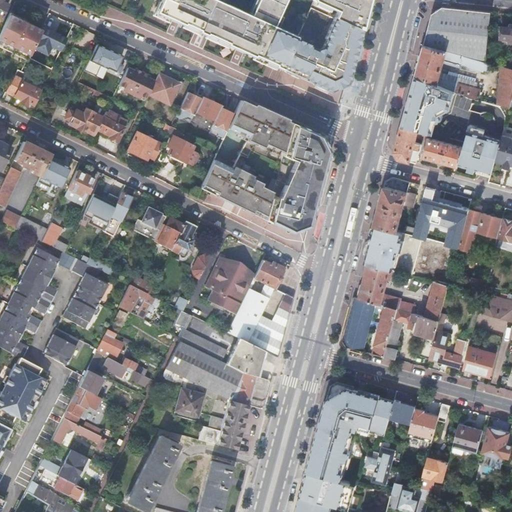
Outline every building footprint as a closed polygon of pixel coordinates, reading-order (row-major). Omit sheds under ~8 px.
[(257,0),(250,17),(222,4),(212,0),(161,0),(156,12),(195,31),(207,36),(330,91),(346,84),(367,0),(257,0)] [(433,13),(424,44),(486,61),(492,11),(443,6),(433,13)] [(27,21),(10,13),(0,34),(0,40),(4,43),(2,46),(22,56),(24,53),(29,55),(41,31),(26,24),(27,21)] [(493,39),(511,40),(511,23),(511,24),(511,26),(495,24),(493,39)] [(64,42),(67,36),(45,26),(42,32),(64,42)] [(114,53),(96,44),(89,60),(107,68),(120,73),(123,66),(118,64),(122,57),(114,53)] [(424,44),(416,74),(433,81),(455,90),(476,98),(478,99),(481,91),(480,88),(474,87),(475,83),(440,73),(443,63),(461,68),(462,65),(484,70),(484,68),(487,69),(489,67),(491,62),(486,61),(424,44)] [(511,67),(502,65),(497,104),(510,107),(510,106),(511,99),(511,67)] [(118,86),(122,88),(124,92),(137,98),(140,97),(145,99),(147,94),(155,79),(128,66),(118,85),(118,86)] [(26,74),(17,69),(14,76),(6,93),(20,99),(19,101),(28,106),(29,105),(32,106),(42,87),(23,78),(26,74)] [(179,84),(158,73),(155,79),(147,94),(169,105),(179,84)] [(450,107),(455,90),(433,81),(416,74),(409,99),(404,116),(402,124),(432,133),(438,114),(450,107)] [(75,88),(109,104),(112,98),(78,82),(75,88)] [(109,94),(113,96),(118,86),(118,85),(114,83),(109,94)] [(201,99),(187,93),(175,117),(180,119),(187,117),(191,119),(195,112),(201,99)] [(221,106),(202,97),(201,99),(195,112),(214,121),(220,108),(221,106)] [(236,133),(247,138),(232,169),(213,160),(200,188),(291,233),(292,232),(297,232),(300,231),(303,229),(307,227),(311,213),(312,211),(314,208),(314,204),(314,200),(317,190),(319,180),(321,177),(323,172),(323,168),(323,165),(327,152),(326,148),(324,143),(322,140),(319,137),(309,132),(307,130),(304,128),(300,127),(297,126),(287,121),(288,120),(254,104),(253,106),(233,97),(227,109),(234,113),(234,114),(227,129),(236,133)] [(234,114),(220,108),(214,121),(211,127),(216,130),(219,136),(223,138),(227,129),(234,114)] [(96,130),(103,117),(85,109),(83,114),(75,110),(74,113),(68,110),(64,118),(70,121),(68,124),(76,128),(75,129),(84,133),(85,131),(93,136),(96,130)] [(117,142),(127,122),(119,118),(120,116),(109,111),(108,113),(105,112),(103,117),(96,130),(109,136),(108,138),(117,142)] [(458,163),(463,146),(430,137),(432,133),(402,124),(395,151),(399,158),(417,162),(419,151),(413,149),(413,147),(418,149),(420,142),(415,141),(416,136),(427,139),(423,154),(458,163)] [(491,172),(492,172),(495,160),(501,139),(487,135),(484,134),(485,129),(478,127),(472,126),(471,131),(468,130),(459,163),(468,166),(476,168),(478,168),(491,172)] [(181,132),(171,127),(168,132),(173,134),(174,132),(180,135),(181,132)] [(155,141),(136,132),(126,151),(146,160),(155,141)] [(511,136),(502,134),(501,139),(495,160),(504,162),(511,164),(511,136)] [(193,146),(173,136),(168,146),(171,148),(167,155),(185,163),(193,146)] [(11,148),(0,142),(0,170),(0,171),(11,148)] [(50,155),(23,142),(13,160),(21,164),(24,167),(27,167),(33,170),(32,173),(40,177),(49,158),(50,155)] [(49,158),(40,177),(39,178),(59,187),(69,168),(49,158)] [(217,162),(227,167),(229,164),(218,159),(217,162)] [(10,167),(0,187),(0,205),(4,207),(21,172),(10,167)] [(94,180),(76,171),(67,189),(80,195),(83,190),(88,192),(94,180)] [(386,181),(374,224),(384,227),(396,230),(410,182),(393,177),(386,181)] [(109,194),(96,188),(90,199),(113,210),(121,193),(112,188),(109,194)] [(121,193),(113,210),(102,231),(112,236),(128,205),(131,198),(121,193)] [(429,198),(424,218),(441,222),(441,224),(441,225),(442,226),(443,227),(444,228),(446,227),(447,227),(448,225),(448,224),(450,224),(453,214),(445,212),(447,204),(448,204),(448,203),(429,198)] [(141,221),(136,219),(131,229),(154,240),(162,224),(165,216),(147,207),(141,221)] [(463,231),(459,247),(458,248),(470,251),(476,230),(478,231),(498,236),(502,218),(483,213),(480,225),(477,224),(480,212),(469,209),(463,231)] [(1,220),(15,227),(20,216),(6,210),(1,220)] [(15,227),(42,241),(47,230),(20,216),(15,227)] [(60,249),(64,252),(66,247),(55,241),(61,228),(58,227),(60,221),(53,217),(47,230),(42,241),(60,249)] [(162,224),(154,240),(153,241),(171,250),(183,225),(169,218),(165,225),(162,224)] [(511,220),(505,219),(500,237),(511,240),(511,220)] [(183,225),(171,250),(177,253),(181,246),(187,249),(191,240),(189,239),(195,226),(185,221),(183,225)] [(374,224),(364,262),(368,263),(392,269),(412,275),(423,237),(412,235),(403,232),(396,230),(384,227),(374,224)] [(405,225),(403,232),(412,235),(414,228),(405,225)] [(454,229),(449,245),(459,247),(463,231),(462,231),(461,229),(459,228),(458,228),(456,228),(454,229)] [(57,256),(56,256),(37,246),(27,264),(47,275),(51,268),(55,260),(57,256)] [(60,249),(56,256),(57,256),(55,260),(81,274),(83,270),(84,270),(87,263),(86,263),(64,252),(60,249)] [(199,279),(209,257),(205,254),(198,257),(191,270),(193,276),(199,279)] [(87,263),(93,266),(95,260),(89,257),(86,263),(87,263)] [(228,267),(230,262),(219,257),(217,261),(228,267)] [(262,349),(277,357),(287,321),(294,296),(285,291),(271,318),(261,313),(283,271),(285,268),(282,267),(272,262),(271,265),(269,264),(270,261),(268,259),(266,262),(262,260),(254,275),(253,277),(235,314),(226,332),(238,337),(262,349)] [(222,308),(235,314),(253,277),(254,275),(241,268),(238,264),(233,264),(230,262),(228,267),(217,261),(205,286),(212,290),(207,300),(210,302),(222,308)] [(368,263),(359,297),(397,308),(413,312),(414,312),(416,305),(400,300),(401,299),(383,294),(387,276),(390,277),(392,269),(368,263)] [(47,275),(27,264),(18,283),(52,301),(58,289),(47,283),(44,282),(47,275)] [(109,274),(116,277),(119,272),(112,268),(109,274)] [(106,281),(84,270),(83,270),(81,274),(77,282),(74,289),(78,291),(96,300),(106,281)] [(455,277),(451,276),(449,283),(451,284),(453,285),(457,286),(459,279),(455,277)] [(145,291),(149,294),(153,286),(135,277),(131,285),(145,291)] [(448,285),(434,281),(425,315),(439,319),(448,287),(448,285)] [(52,301),(18,283),(8,302),(28,312),(31,305),(35,307),(46,312),(52,301)] [(131,285),(129,284),(118,306),(129,311),(133,303),(131,302),(135,293),(142,297),(145,291),(131,285)] [(484,287),(483,293),(493,295),(495,290),(484,287)] [(82,326),(96,300),(78,291),(74,289),(70,295),(60,314),(82,326)] [(146,293),(142,300),(149,304),(153,296),(146,293)] [(493,295),(483,293),(478,311),(511,320),(511,300),(507,299),(501,297),(493,295)] [(397,308),(359,297),(354,296),(343,339),(347,346),(363,350),(375,306),(381,308),(384,308),(372,353),(394,359),(397,350),(396,349),(386,347),(396,309),(397,308)] [(173,305),(183,310),(187,302),(178,297),(173,305)] [(8,302),(0,316),(0,321),(18,331),(21,324),(25,326),(36,332),(42,320),(31,314),(28,312),(8,302)] [(222,308),(210,302),(209,304),(221,310),(222,308)] [(413,314),(396,309),(386,347),(396,349),(399,340),(396,340),(398,333),(395,332),(399,320),(408,323),(415,324),(416,319),(426,321),(427,319),(431,320),(429,326),(418,322),(415,332),(427,336),(422,356),(429,358),(435,332),(436,329),(439,319),(425,315),(414,312),(413,312),(413,314)] [(116,322),(113,327),(118,330),(127,313),(120,310),(115,321),(116,322)] [(181,310),(175,322),(183,326),(189,314),(181,310)] [(0,345),(20,356),(22,357),(28,345),(18,340),(14,338),(18,331),(0,321),(0,345)] [(40,351),(45,354),(62,363),(76,338),(54,326),(44,345),(40,351)] [(115,332),(107,328),(104,334),(106,335),(100,346),(111,351),(108,357),(113,359),(122,343),(118,341),(112,338),(115,332)] [(227,350),(184,329),(180,337),(179,340),(198,350),(221,361),(227,350)] [(435,332),(429,358),(459,366),(466,341),(458,339),(453,353),(441,350),(445,335),(435,332)] [(262,349),(238,337),(225,363),(243,372),(255,375),(262,349)] [(179,340),(169,360),(165,367),(185,377),(198,350),(179,340)] [(469,346),(463,367),(490,375),(493,363),(495,363),(497,358),(494,357),(479,353),(480,349),(469,346)] [(495,353),(480,349),(479,353),(494,357),(495,353)] [(98,352),(96,351),(88,366),(94,369),(102,354),(98,352)] [(38,392),(41,386),(45,380),(45,378),(37,374),(41,367),(22,357),(20,356),(16,363),(15,362),(8,375),(5,382),(3,385),(5,385),(2,391),(0,391),(0,390),(0,508),(4,501),(1,499),(0,498),(0,450),(4,443),(3,442),(6,436),(9,430),(10,428),(8,427),(15,415),(24,419),(25,417),(28,411),(31,405),(33,406),(40,393),(38,392)] [(129,368),(121,363),(113,359),(108,357),(103,366),(122,376),(125,370),(128,371),(129,368)] [(129,368),(133,370),(143,374),(146,369),(140,367),(135,364),(136,363),(124,357),(121,363),(129,368)] [(165,367),(160,378),(181,388),(174,410),(197,417),(203,394),(216,397),(218,393),(185,377),(165,367)] [(102,377),(86,369),(78,385),(94,393),(102,377)] [(145,386),(149,378),(143,374),(133,370),(129,378),(145,386)] [(256,376),(255,375),(243,372),(235,401),(247,404),(256,376)] [(394,401),(394,400),(352,389),(353,386),(337,381),(330,385),(326,399),(322,414),(320,422),(313,446),(307,470),(316,472),(333,477),(338,478),(339,479),(340,479),(344,465),(346,459),(348,460),(349,455),(350,451),(348,450),(353,435),(350,434),(352,428),(355,429),(356,426),(370,430),(371,426),(386,431),(389,418),(389,417),(394,401)] [(96,395),(78,386),(71,401),(75,404),(71,412),(67,419),(76,423),(79,417),(87,400),(92,403),(96,395)] [(102,398),(107,400),(110,394),(114,397),(113,399),(117,401),(133,409),(136,402),(137,400),(108,386),(102,398)] [(218,393),(216,397),(228,401),(223,417),(211,414),(208,426),(220,430),(217,443),(235,449),(248,404),(247,404),(235,401),(229,399),(218,393)] [(394,401),(389,417),(410,423),(415,408),(400,404),(394,401)] [(450,405),(442,403),(438,416),(446,418),(450,405)] [(410,423),(408,431),(415,434),(414,437),(431,442),(438,416),(423,411),(423,410),(415,407),(415,408),(410,423)] [(71,412),(66,410),(63,417),(67,419),(71,412)] [(67,419),(63,417),(52,439),(53,439),(60,443),(68,428),(97,443),(95,447),(101,450),(107,439),(84,428),(82,427),(76,423),(67,419)] [(459,423),(451,452),(462,455),(464,448),(477,451),(483,430),(459,423)] [(202,425),(198,438),(217,443),(220,430),(208,426),(202,425)] [(489,427),(483,450),(493,453),(490,465),(499,467),(502,456),(509,458),(511,446),(511,445),(506,444),(509,432),(489,427)] [(159,434),(126,500),(145,510),(179,444),(159,434)] [(60,443),(53,439),(43,457),(51,461),(60,443)] [(386,484),(395,450),(382,446),(380,452),(378,458),(372,457),(368,456),(365,465),(369,466),(376,468),(374,474),(372,480),(386,484)] [(428,453),(419,487),(431,491),(432,485),(434,478),(443,480),(448,462),(437,459),(438,455),(428,453)] [(58,467),(54,473),(73,483),(83,465),(67,457),(63,456),(58,467)] [(43,457),(40,462),(48,466),(51,461),(43,457)] [(195,511),(217,511),(231,465),(210,460),(195,511)] [(52,464),(49,471),(54,473),(58,467),(52,464)] [(49,471),(45,469),(41,476),(50,480),(52,476),(56,478),(58,479),(54,487),(61,491),(61,490),(76,499),(82,488),(73,483),(54,473),(49,471)] [(348,507),(355,483),(307,470),(301,494),(332,503),(348,507)] [(53,493),(31,481),(26,491),(48,503),(53,493)] [(395,481),(391,493),(400,495),(397,506),(416,511),(420,498),(428,500),(429,495),(431,491),(419,487),(395,481)] [(432,485),(431,491),(440,493),(441,487),(432,485)] [(440,493),(431,491),(429,495),(454,503),(455,497),(445,495),(440,493)] [(64,499),(53,493),(48,503),(43,511),(70,511),(71,511),(61,505),(64,499)] [(329,511),(332,503),(301,494),(295,511),(329,511)] [(100,497),(91,511),(116,511),(120,506),(120,505),(100,495),(100,497)] [(511,511),(511,506),(497,502),(495,508),(508,511),(511,511)]
